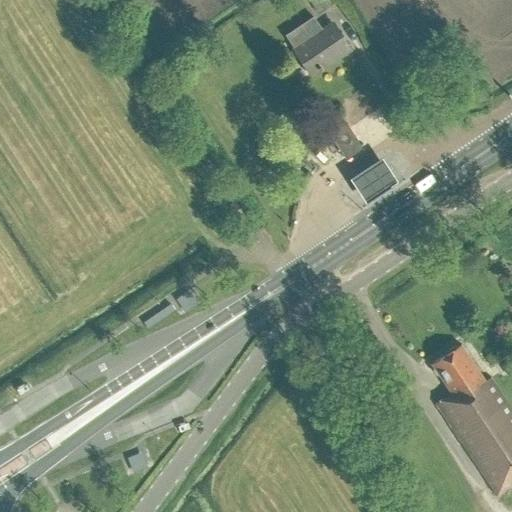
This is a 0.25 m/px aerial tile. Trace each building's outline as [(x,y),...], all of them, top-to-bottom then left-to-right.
[(331,3),(329,2),(328,0),(307,0),(316,13),(331,3)] [(321,68),(349,49),(332,22),(321,29),(312,16),(285,35),(293,48),(292,49),(293,50),(293,49),(309,73),(317,67),(319,70),(322,69),(321,68)] [(339,116),(322,127),(342,155),(358,144),(339,116)] [(341,156),(349,170),(364,161),(356,147),(341,156)] [(346,182),(363,207),(396,184),(380,160),(346,182)] [(497,495),(511,485),(511,410),(505,401),(506,400),(490,376),(484,380),(460,344),(456,346),(453,346),(448,349),(447,352),(430,363),(433,366),(432,370),(435,374),(438,375),(450,392),(434,403),(469,454),(497,495)]
